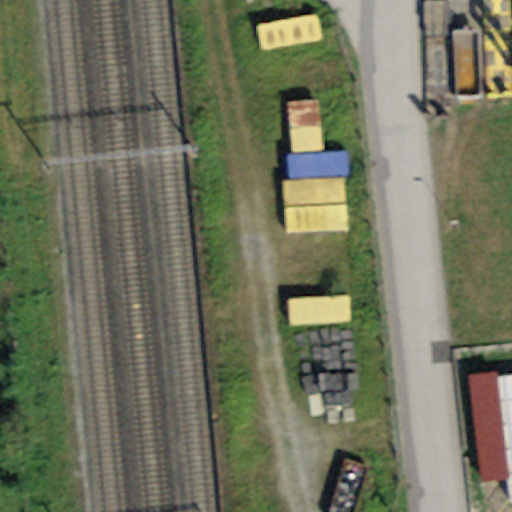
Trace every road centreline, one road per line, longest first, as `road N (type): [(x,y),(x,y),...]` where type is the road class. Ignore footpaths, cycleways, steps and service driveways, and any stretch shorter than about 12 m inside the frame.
road 1 (unclassified): [(381,0),(439,511)]
road 2 (track): [(304,511),(228,14)]
